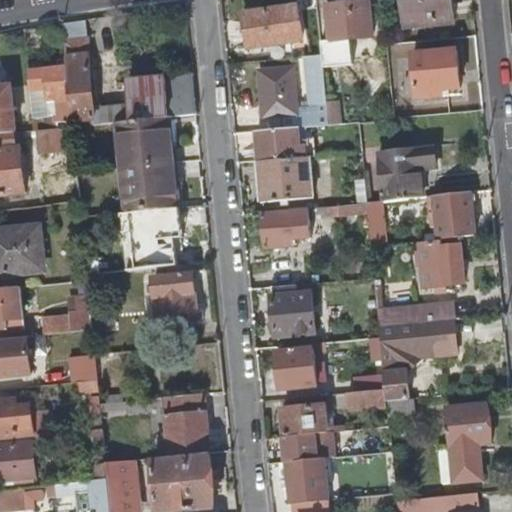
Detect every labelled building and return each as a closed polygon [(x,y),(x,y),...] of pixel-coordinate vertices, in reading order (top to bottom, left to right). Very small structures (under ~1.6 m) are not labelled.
[(452,0),(406,0),(410,29),(455,23),(452,0)] [(371,2),(329,6),(333,43),(374,39),(371,2)] [(239,17),(242,53),(301,47),(297,11),(239,17)] [(458,49),(414,54),(419,100),(445,97),(444,90),(462,88),(458,49)] [(89,54),(66,57),(66,59),(73,128),(97,125),(89,54)] [(313,114),(300,115),(298,115),(300,129),(332,126),(330,109),(324,57),(307,58),(313,114)] [(45,116),(35,117),(36,132),(41,131),(65,129),(73,128),(66,59),(58,60),(59,67),(47,69),(46,61),(29,63),(32,92),(50,90),(53,121),(46,122),(45,116)] [(266,119),(298,115),(300,115),(295,69),(261,72),(266,119)] [(199,115),(195,73),(128,80),(131,105),(104,108),(105,125),(123,123),(173,118),(199,115)] [(0,135),(14,134),(17,134),(12,87),(0,88),(0,135)] [(332,126),(340,125),(338,109),(330,109),(332,126)] [(177,163),(173,118),(123,123),(128,168),(177,163)] [(66,148),(65,129),(41,131),(43,151),(66,148)] [(299,130),(258,134),(262,163),(311,158),(316,158),(314,139),(300,141),(299,130)] [(16,146),(14,134),(0,135),(0,196),(27,194),(22,146),(16,146)] [(435,146),(380,151),(386,202),(436,196),(440,196),(435,146)] [(262,163),(260,163),(264,204),(316,198),(311,158),(262,163)] [(182,210),(177,163),(128,168),(132,214),(144,213),(175,210),(182,210)] [(476,235),(472,193),(440,196),(436,196),(441,239),(476,235)] [(373,249),(389,248),(385,202),(369,204),(370,215),(373,249)] [(308,210),(309,221),(370,215),(369,204),(308,210)] [(175,210),(144,213),(146,232),(177,229),(175,210)] [(311,240),(309,221),(308,210),(265,214),(269,251),(288,249),(288,242),(311,240)] [(40,226),(0,230),(0,273),(44,269),(40,226)] [(443,242),(421,244),(426,290),(466,285),(462,247),(444,248),(443,242)] [(171,267),(154,268),(159,324),(197,321),(197,314),(199,313),(196,274),(172,276),(171,267)] [(88,281),(69,283),(71,296),(78,295),(80,313),(72,314),(73,316),(45,321),(47,336),(93,331),(88,281)] [(312,285),(275,289),(276,296),(272,296),(277,338),(317,334),(312,285)] [(0,330),(24,328),(20,289),(0,290),(0,330)] [(452,321),(456,321),(454,304),(421,307),(423,324),(452,321)] [(387,392),(389,403),(411,400),(407,366),(420,356),(456,352),(452,321),(423,324),(381,329),(382,338),(386,376),(387,385),(387,392)] [(26,342),(0,344),(0,379),(30,376),(26,342)] [(323,355),(322,344),(284,347),(284,354),(277,355),(281,390),(320,386),(319,381),(326,380),(324,365),(318,366),(316,356),(323,355)] [(83,373),(85,382),(98,381),(97,371),(83,373)] [(387,385),(386,376),(357,378),(358,395),(387,392),(387,385)] [(100,400),(98,381),(85,382),(78,383),(80,394),(97,391),(98,401),(100,400)] [(389,408),(389,403),(387,392),(358,395),(349,395),(350,411),(389,408)] [(209,454),(203,395),(163,399),(169,459),(209,454)] [(0,438),(32,436),(33,438),(43,437),(42,426),(38,427),(37,413),(29,414),(28,406),(16,407),(15,400),(0,401),(0,438)] [(101,405),(102,413),(128,411),(127,403),(101,405)] [(487,405),(451,408),(459,485),(485,482),(481,445),(492,444),(487,405)] [(283,413),(286,438),(315,435),(329,433),(327,408),(283,413)] [(103,431),(102,413),(93,414),(94,432),(103,431)] [(93,455),(106,454),(103,431),(94,432),(92,433),(93,455)] [(315,435),(286,438),(288,463),(323,460),(326,460),(335,459),(333,433),(329,433),(315,435)] [(32,442),(0,445),(0,469),(1,479),(7,478),(7,484),(33,481),(32,476),(36,475),(32,442)] [(180,511),(214,509),(209,454),(169,459),(153,460),(157,511),(180,511)] [(323,460),(288,463),(293,505),(293,511),(331,511),(331,509),(330,501),(326,460),(323,460)] [(135,511),(131,463),(107,465),(109,481),(111,511),(135,511)] [(111,511),(109,481),(58,486),(60,506),(96,502),(96,511),(111,511)] [(47,488),(0,489),(0,502),(0,511),(48,510),(47,488)] [(465,511),(478,511),(476,494),(425,499),(426,511),(465,511)]
